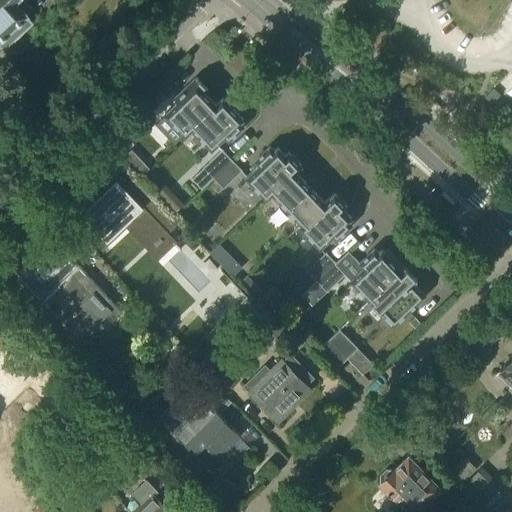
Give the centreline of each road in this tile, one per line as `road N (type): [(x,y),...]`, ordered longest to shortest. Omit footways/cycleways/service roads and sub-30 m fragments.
road 1 (residential): [(258,511),(511,257)]
road 2 (primary): [(511,226),(255,0)]
road 3 (residential): [(0,194),(205,0)]
